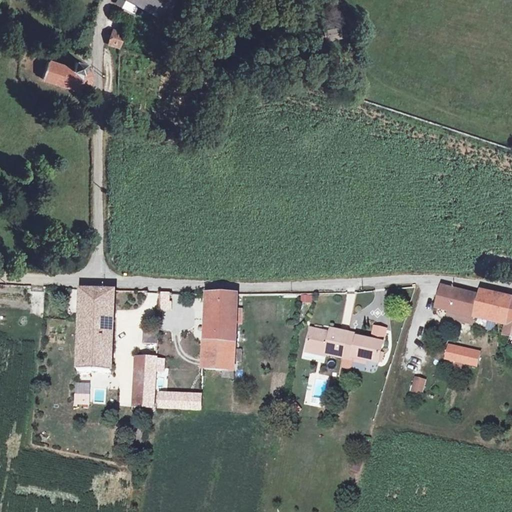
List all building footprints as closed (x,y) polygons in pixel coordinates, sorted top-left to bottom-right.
[(125,0),(164,21),(174,0),(125,0)] [(122,45),(123,42),(124,38),(114,35),(111,47),(121,49),(122,45)] [(90,82),(89,67),(85,66),(77,64),(75,71),(48,64),(43,83),(81,92),(82,88),(85,88),(88,86),(90,82)] [(511,297),(485,292),(480,291),(479,296),(443,288),(437,309),(450,312),(449,319),(472,325),(475,316),(511,324),(509,336),(511,336),(511,297)] [(105,405),(113,405),(114,391),(118,292),(87,290),(81,403),(105,405)] [(163,294),(162,304),(171,304),(171,295),(163,294)] [(211,297),(206,369),(236,372),(241,297),(211,297)] [(361,332),(352,330),(346,357),(356,359),(357,356),(381,361),(385,340),(388,327),(377,324),(374,338),(361,335),(361,332)] [(329,354),(346,357),(352,330),(334,326),(333,330),(314,326),(310,347),(329,351),(329,354)] [(159,345),(160,332),(145,331),(145,343),(159,345)] [(449,349),(447,359),(475,365),(477,356),(449,349)] [(135,407),(148,408),(154,409),(156,392),(158,362),(139,361),(135,407)] [(324,408),(330,381),(310,377),(304,404),(324,408)] [(425,385),(417,382),(414,393),(422,395),(425,385)] [(114,391),(113,405),(113,414),(119,414),(121,391),(114,391)] [(203,412),(204,395),(156,392),(154,409),(203,412)] [(103,413),(113,414),(113,405),(105,405),(103,413)]
